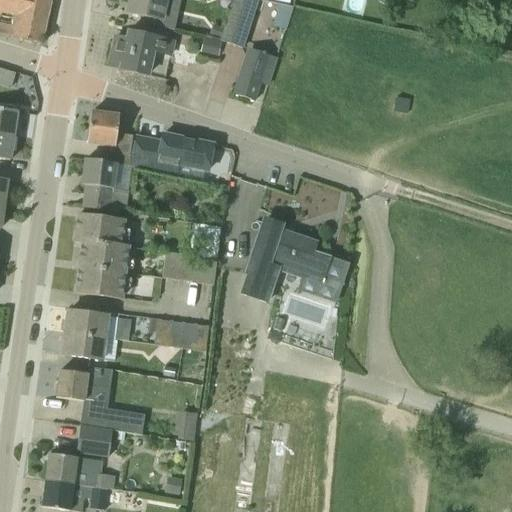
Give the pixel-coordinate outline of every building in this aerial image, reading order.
[(0,0),(0,34),(12,38),(12,39),(42,45),(51,0),(0,0)] [(130,0),(127,14),(153,20),(152,26),(174,31),(180,0),(130,0)] [(250,0),(233,0),(219,41),(238,47),(255,2),(250,0)] [(218,38),(221,29),(213,26),(210,35),(218,38)] [(109,62),(123,65),(122,70),(118,69),(118,70),(164,81),(173,43),(126,33),(126,34),(130,35),(128,42),(115,39),(109,62)] [(205,41),(202,53),(220,57),(222,45),(205,41)] [(260,84),(266,86),(267,86),(276,59),(253,51),(247,53),(233,95),(254,102),(260,84)] [(14,75),(0,71),(0,85),(10,89),(14,75)] [(408,116),(411,102),(398,100),(395,114),(408,116)] [(0,135),(13,137),(17,113),(0,110),(0,135)] [(111,164),(116,165),(128,167),(132,137),(116,135),(118,117),(91,113),(87,144),(113,148),(111,164)] [(0,160),(9,162),(13,137),(0,135),(0,160)] [(178,166),(207,172),(213,146),(162,136),(160,144),(134,139),(129,168),(176,178),(178,166)] [(112,190),(116,165),(111,164),(84,161),(81,186),(85,187),(82,209),(124,215),(127,192),(112,190)] [(120,300),(127,249),(119,248),(122,223),(77,216),(73,243),(81,244),(75,294),(120,300)] [(245,276),(238,295),(267,305),(275,282),(279,273),(299,280),(301,280),(318,286),(314,297),(335,304),(348,266),(311,254),(314,244),(279,232),(281,227),(264,222),(250,256),(243,276),(245,276)] [(175,280),(178,255),(165,253),(162,278),(175,280)] [(188,282),(191,256),(178,255),(175,280),(188,282)] [(191,256),(188,282),(200,284),(204,258),(191,256)] [(213,286),(217,260),(204,258),(200,284),(213,286)] [(64,334),(104,340),(107,318),(67,313),(64,334)] [(170,322),(157,321),(150,320),(148,333),(155,334),(154,347),(167,348),(170,322)] [(167,348),(180,350),(183,324),(170,322),(167,348)] [(180,350),(192,352),(195,326),(183,324),(180,350)] [(207,327),(195,326),(192,352),(204,353),(207,327)] [(270,330),(267,340),(279,344),(282,334),(270,330)] [(104,340),(64,334),(61,356),(101,361),(104,340)] [(175,369),(164,367),(163,377),(174,379),(175,369)] [(84,368),(83,375),(59,372),(55,399),(90,404),(93,388),(109,390),(111,371),(84,368)] [(103,431),(111,432),(117,433),(124,434),(141,437),(144,417),(107,411),(103,431)] [(76,454),(108,458),(111,432),(103,431),(79,427),(76,454)] [(179,428),(177,441),(193,443),(195,430),(179,428)] [(44,482),(106,491),(113,491),(114,480),(86,476),(88,461),(48,455),(44,482)] [(167,494),(179,496),(182,481),(170,479),(167,494)] [(103,511),(106,491),(44,482),(40,509),(65,511),(81,511),(83,500),(91,501),(90,510),(102,511),(103,511)] [(120,506),(136,509),(138,497),(122,494),(120,506)]
